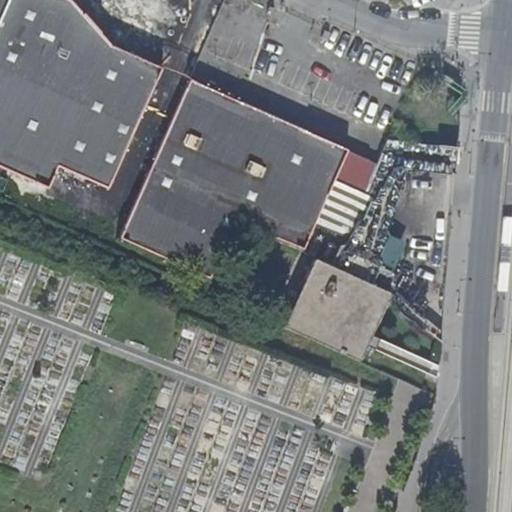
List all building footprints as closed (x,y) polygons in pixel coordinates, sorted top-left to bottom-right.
[(0,0),(0,19),(8,0),(0,0)] [(69,5),(57,0),(8,0),(0,19),(0,171),(46,192),(56,169),(108,192),(161,73),(111,51),(69,5)] [(191,79),(122,236),(210,275),(234,219),(305,250),(334,184),(350,148),(296,125),(293,132),(217,98),(220,91),(191,79)] [(296,125),(220,91),(217,98),(293,132),(296,125)] [(380,198),(379,201),(383,209),(392,206),(394,200),(396,201),(399,195),(397,194),(406,172),(381,161),(378,168),(368,193),(380,198)] [(359,218),(346,246),(368,241),(380,260),(391,234),(388,228),(396,212),(392,206),(383,209),(379,201),(372,200),(363,218),(359,218)] [(511,217),(501,216),(494,291),(505,291),(507,263),(509,264),(510,245),(509,245),(511,217)] [(315,257),(285,326),(361,360),(368,345),(370,346),(375,335),(373,334),(392,292),(371,283),(381,262),(380,260),(368,241),(346,246),(343,246),(334,266),(315,257)]
